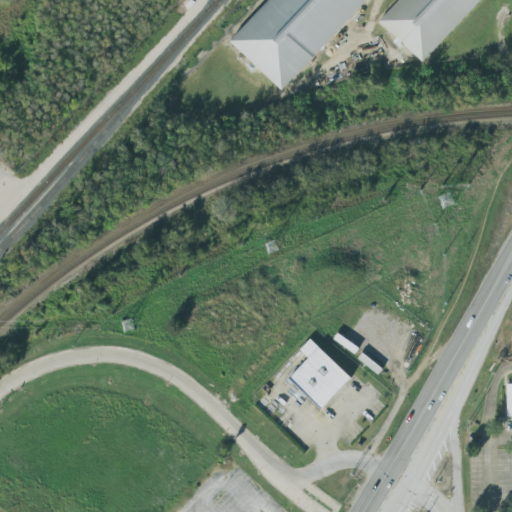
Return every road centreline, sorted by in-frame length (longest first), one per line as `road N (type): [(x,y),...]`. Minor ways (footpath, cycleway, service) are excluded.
road 1 (tertiary): [(0,394),(76,359),(114,355),(157,368),(281,476),(351,459),(403,481)]
road 2 (primary): [(511,273),(454,390)]
road 3 (primary): [(454,511),(454,390)]
